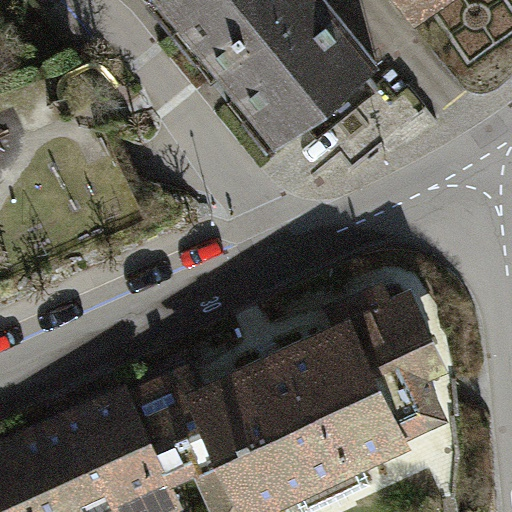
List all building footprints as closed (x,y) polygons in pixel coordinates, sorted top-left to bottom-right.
[(329,0),(143,0),(271,158),(303,133),(310,127),(371,78),(384,66),(329,0)] [(397,0),(417,28),(456,0),(397,0)] [(371,78),(310,127),(320,139),(380,90),(371,78)] [(195,359),(133,390),(176,485),(196,477),(213,511),(276,511),(415,448),(411,439),(453,420),(434,379),(454,370),(414,288),(394,297),(386,279),(326,306),(334,324),(206,384),(195,359)] [(129,381),(0,443),(0,511),(178,511),(186,509),(176,485),(133,390),(129,381)]
